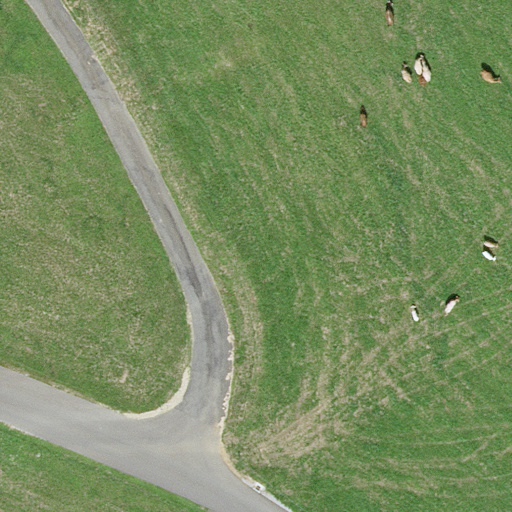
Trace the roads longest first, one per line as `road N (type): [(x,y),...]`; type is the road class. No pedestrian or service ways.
road 1 (track): [(44,0),(159,197),(207,309),(211,372),(178,466)]
road 2 (unclassified): [(0,401),(178,466),(257,511)]
